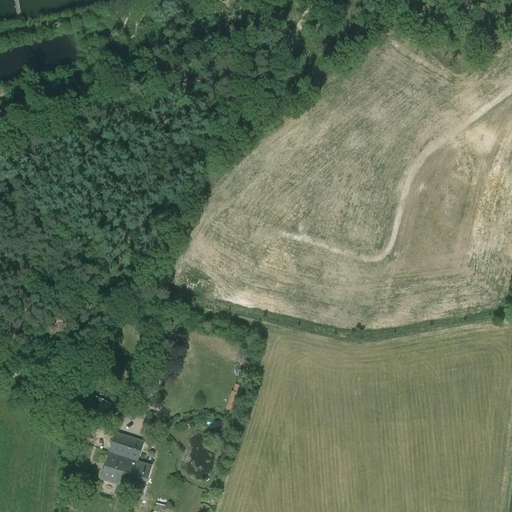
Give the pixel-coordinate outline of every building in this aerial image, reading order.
[(417,73),(429,59),(421,52),(408,66),(417,73)] [(369,116),(381,121),(385,111),(373,106),(369,116)] [(355,128),(352,135),(358,138),(362,132),(355,128)] [(351,135),(346,148),(361,154),(367,140),(359,137),(358,138),(351,135)] [(296,156),(285,171),(302,184),(312,172),(306,167),(310,161),(306,158),(303,162),(296,156)] [(364,194),(361,202),(371,205),(375,194),(389,199),(391,192),(370,185),(367,194),(364,194)] [(353,195),(359,198),(362,192),(355,189),(353,195)] [(233,219),(248,232),(253,227),(246,221),(248,219),(240,212),(233,219)] [(356,218),(352,232),(371,238),(373,230),(377,231),(379,224),(356,218)] [(193,305),(199,307),(201,299),(195,297),(193,305)] [(211,312),(213,302),(205,301),(203,310),(211,312)] [(334,312),(334,306),(316,305),(316,325),(326,325),(327,312),(334,312)] [(415,320),(414,309),(401,310),(402,321),(415,320)] [(420,320),(430,318),(428,309),(418,310),(420,320)] [(234,390),(227,408),(235,411),(241,393),(234,390)] [(99,431),(113,405),(86,392),(73,419),(99,431)] [(143,494),(152,466),(138,461),(144,442),(115,433),(109,452),(101,480),(127,488),(125,493),(129,494),(130,490),(143,494)] [(160,511),(167,511),(169,509),(160,502),(155,509),(160,511)]
